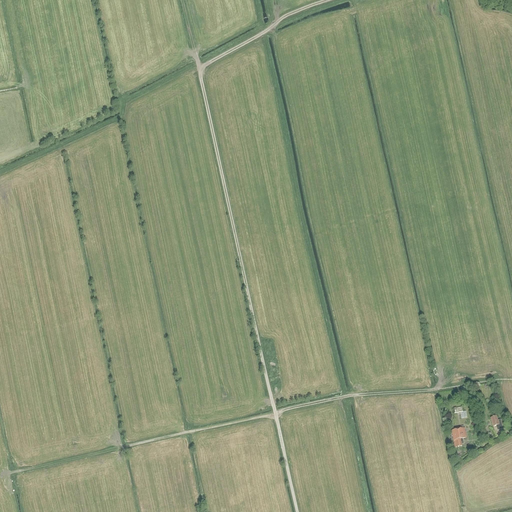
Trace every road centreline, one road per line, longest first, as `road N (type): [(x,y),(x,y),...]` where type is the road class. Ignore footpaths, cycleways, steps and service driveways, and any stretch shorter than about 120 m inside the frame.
road 1 (track): [(184,0),(297,511)]
road 2 (track): [(13,471),(354,394),(434,389)]
road 3 (track): [(199,68),(290,13),(330,0)]
